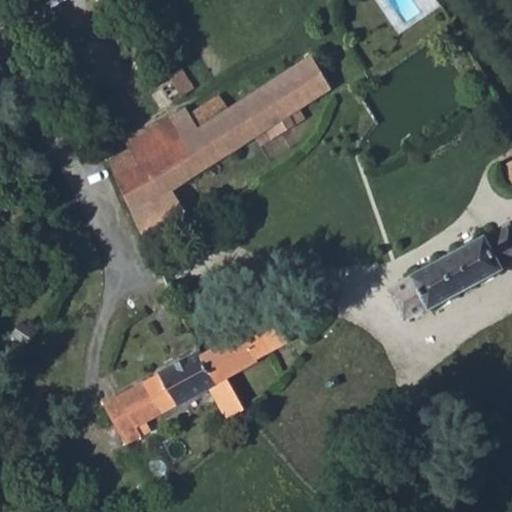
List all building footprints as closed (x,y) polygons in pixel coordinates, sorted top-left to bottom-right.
[(15,0),(29,22),(63,0),(15,0)] [(260,146),(305,118),(299,108),(332,87),(312,56),(230,109),(222,96),(191,114),(187,108),(128,143),(130,147),(109,161),(144,237),(168,223),(155,199),(173,190),(255,136),(260,146)] [(173,56),(161,64),(183,96),(195,88),(173,56)] [(173,190),(155,199),(168,223),(186,213),(173,190)] [(412,276),(388,289),(405,321),(429,309),(504,268),(511,263),(511,224),(511,222),(486,236),(486,235),(413,275),(412,276)] [(258,359),(289,341),(274,315),(201,355),(218,384),(228,378),(259,361),(258,359)] [(21,323),(13,334),(28,345),(36,333),(21,323)] [(218,384),(201,355),(200,352),(105,403),(127,444),(151,431),(147,422),(210,387),(229,419),(246,409),(228,378),(218,384)] [(340,384),(338,377),(329,380),(331,387),(340,384)]
